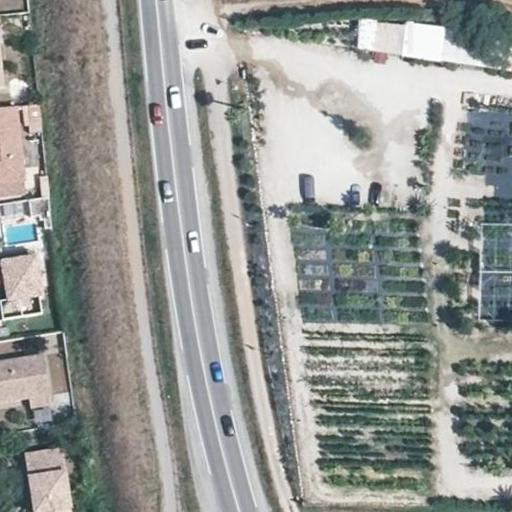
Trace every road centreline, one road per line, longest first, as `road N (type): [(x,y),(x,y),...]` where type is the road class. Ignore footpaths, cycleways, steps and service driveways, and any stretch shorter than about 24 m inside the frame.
road 1 (track): [(290,511),(274,470),(205,24),(156,0)]
road 2 (primary): [(156,0),(174,172),(217,426),(244,511)]
